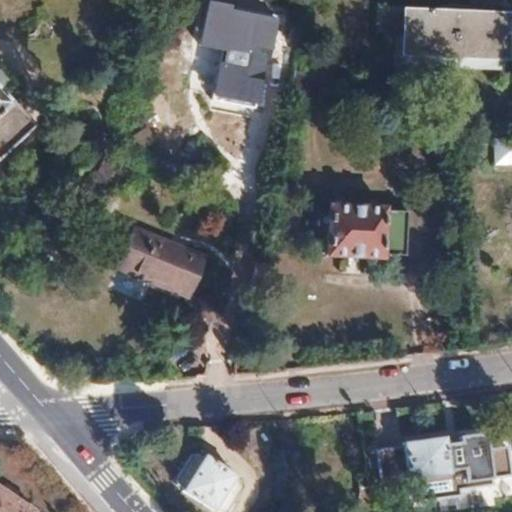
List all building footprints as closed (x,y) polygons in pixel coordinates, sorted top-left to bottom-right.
[(265,56),(273,13),(207,0),(206,0),(198,43),(220,48),(210,96),(252,104),(261,56),(265,56)] [(500,54),(502,13),(402,9),(400,50),(500,54)] [(316,109),(321,82),(292,69),(285,103),(316,109)] [(0,154),(31,125),(0,90),(0,154)] [(511,165),(511,136),(490,137),(491,166),(511,165)] [(400,254),(401,224),(377,223),(377,208),(323,207),(323,234),(306,234),(306,253),(321,253),(323,257),(377,258),(379,254),(400,254)] [(191,282),(201,241),(126,223),(116,264),(191,282)] [(262,286),(268,257),(254,255),(248,283),(262,286)] [(409,449),(381,452),(384,474),(413,470),(414,479),(469,473),(470,480),(511,475),(511,449),(511,446),(494,447),(492,432),(465,434),(466,440),(453,443),(451,435),(408,441),(409,449)] [(234,475),(202,455),(200,457),(195,454),(188,455),(173,477),(173,484),(181,489),(179,491),(210,510),(212,508),(219,511),(223,511),(241,483),(232,478),(234,475)] [(366,511),(364,485),(344,487),(346,511),(344,511),(366,511)] [(30,511),(33,510),(0,487),(0,511),(30,511)] [(424,511),(442,511),(447,511),(448,497),(425,496),(424,511)]
